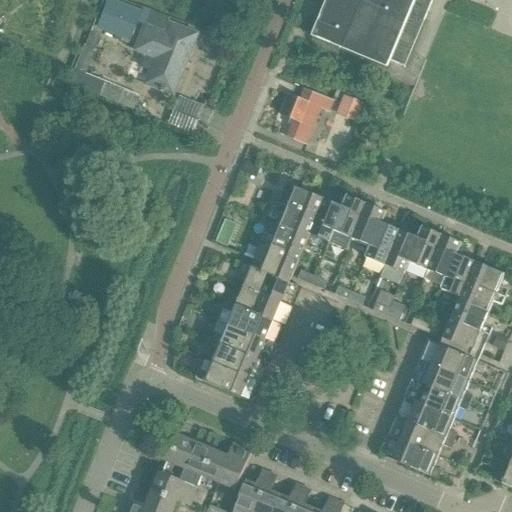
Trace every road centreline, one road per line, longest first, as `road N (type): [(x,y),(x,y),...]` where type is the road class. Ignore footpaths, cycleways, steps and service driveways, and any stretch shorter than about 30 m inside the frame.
road 1 (residential): [(464,508),(139,380)]
road 2 (residential): [(84,511),(139,380)]
